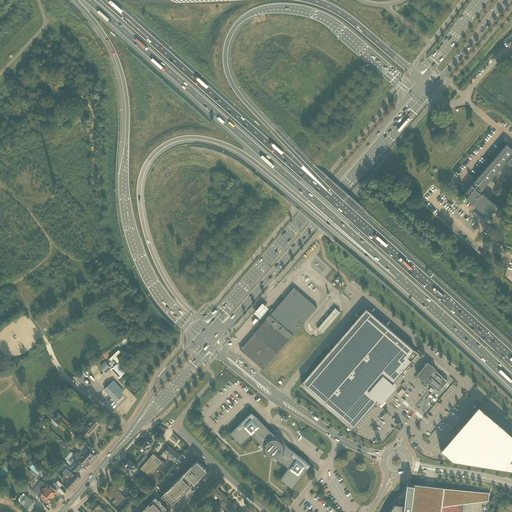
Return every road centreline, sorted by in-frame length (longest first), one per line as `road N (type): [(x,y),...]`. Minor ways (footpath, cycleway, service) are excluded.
road 1 (motorway): [(206,329),(165,281),(139,201),(146,163),(179,138),(234,148),(398,275)]
road 2 (motorway): [(329,198),(235,89),(224,62),(235,25),(258,10),(310,13),(411,92)]
road 3 (motorway): [(89,0),(398,275)]
road 4 (motorway): [(74,0),(109,43),(125,88),(132,238),(156,289),(199,337)]
road 5 (secondary): [(214,339),(426,94)]
road 6 (secondary): [(411,92),(206,329)]
road 7 (motorway): [(329,198),(104,0)]
road 8 (motorway): [(511,362),(329,198)]
road 9 (secondary): [(208,346),(275,401),(383,462)]
road 10 (secondary): [(385,454),(321,425),(214,339)]
road 11 (motorway): [(398,275),(511,379)]
road 12 (motorway): [(421,80),(351,20),(309,0)]
road 13 (secondary): [(426,94),(507,0)]
